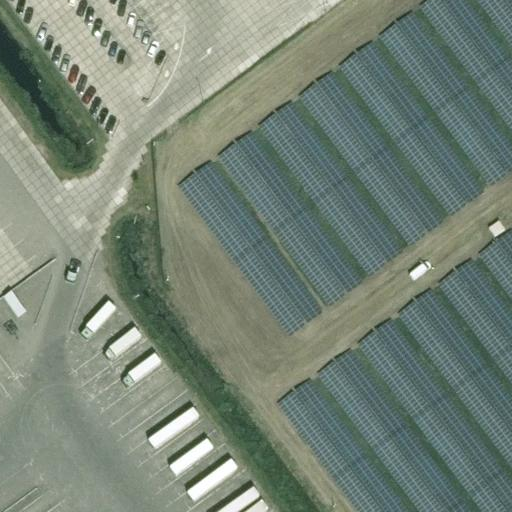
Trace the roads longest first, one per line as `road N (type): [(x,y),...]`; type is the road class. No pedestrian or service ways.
road 1 (unknown): [(66,249),(172,92),(307,0)]
road 2 (unknown): [(66,249),(60,374),(154,511)]
road 3 (unknown): [(0,126),(53,203),(66,249)]
